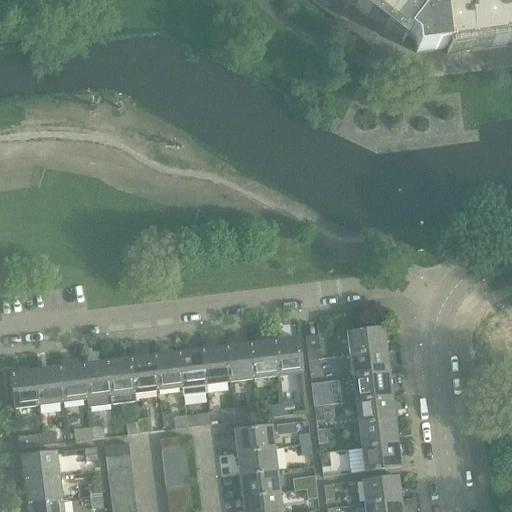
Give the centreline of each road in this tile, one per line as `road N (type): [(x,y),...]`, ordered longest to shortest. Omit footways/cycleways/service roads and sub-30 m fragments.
road 1 (residential): [(0,334),(375,288),(443,304)]
road 2 (unclassified): [(454,511),(433,341),(443,304)]
